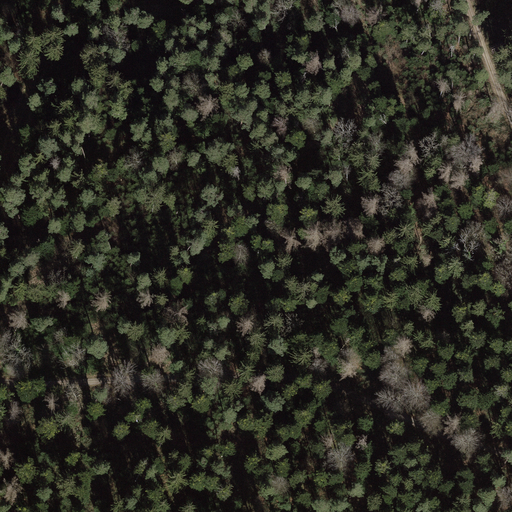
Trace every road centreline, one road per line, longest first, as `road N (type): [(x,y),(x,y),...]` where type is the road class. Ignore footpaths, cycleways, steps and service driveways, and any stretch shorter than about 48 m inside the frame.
road 1 (track): [(0,381),(193,378),(327,388),(511,454)]
road 2 (track): [(0,168),(55,0)]
road 3 (track): [(467,0),(511,118)]
